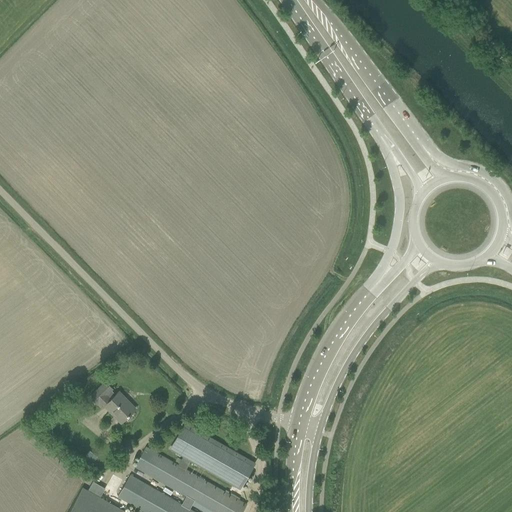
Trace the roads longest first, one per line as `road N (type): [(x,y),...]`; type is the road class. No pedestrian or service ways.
road 1 (unclassified): [(298,423),(205,393),(0,190)]
road 2 (secondary): [(319,432),(361,342),(437,261)]
road 3 (primary): [(415,141),(312,0)]
road 4 (primary): [(378,130),(399,204),(390,252),(370,291)]
road 5 (primary): [(288,0),(378,130)]
road 6 (secondary): [(370,291),(328,349),(298,423)]
road 7 (primary): [(511,207),(485,172),(446,162),(415,141)]
